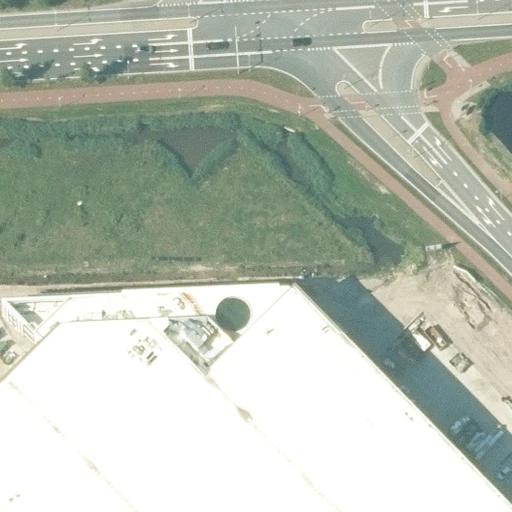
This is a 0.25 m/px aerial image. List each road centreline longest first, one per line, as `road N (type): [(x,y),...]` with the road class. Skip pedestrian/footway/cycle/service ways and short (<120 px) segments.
road 1 (tertiary): [(0,61),(268,45)]
road 2 (tertiary): [(268,45),(408,174),(455,199)]
road 3 (tertiary): [(171,11),(0,22)]
road 4 (tertiary): [(442,0),(293,7)]
road 5 (tertiary): [(455,199),(388,100)]
